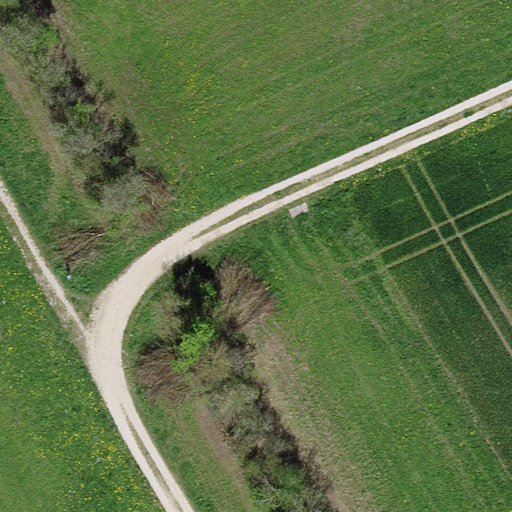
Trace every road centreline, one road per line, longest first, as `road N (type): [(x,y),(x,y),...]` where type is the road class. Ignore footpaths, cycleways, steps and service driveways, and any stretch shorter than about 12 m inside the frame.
road 1 (track): [(109,388),(116,312),(129,285),(155,263),(210,226),(511,92)]
road 2 (track): [(109,388),(182,511)]
